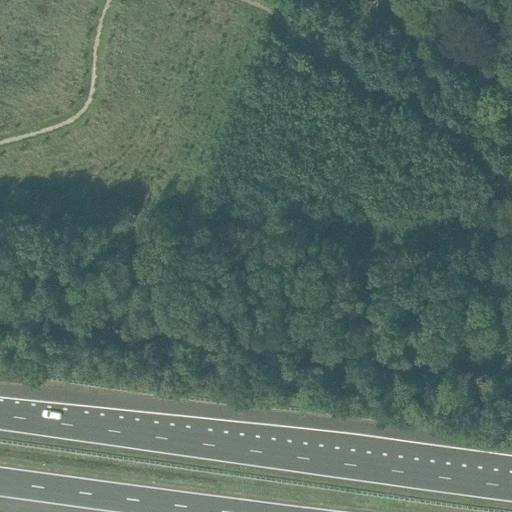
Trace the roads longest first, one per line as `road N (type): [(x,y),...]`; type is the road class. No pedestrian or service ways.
road 1 (motorway): [(511,486),(0,416)]
road 2 (motorway): [(0,482),(221,511)]
